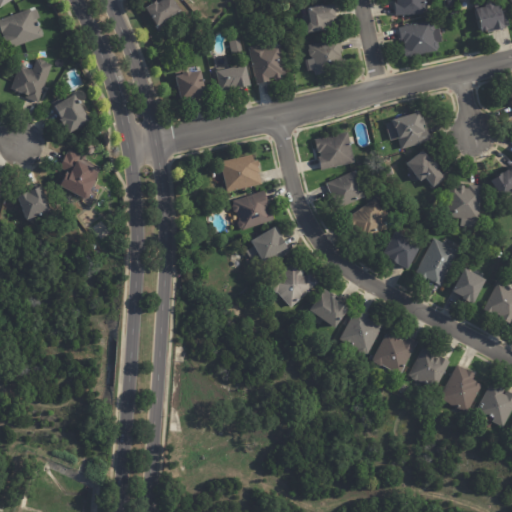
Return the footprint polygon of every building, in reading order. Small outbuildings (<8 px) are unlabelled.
[(14,0),(1,9),(0,7),(0,0),(14,0)] [(174,0),(181,10),(182,11),(159,27),(147,9),(158,2),(159,5),(160,4),(158,0),(174,0)] [(396,15),(396,3),(397,3),(397,0),(426,0),(426,2),(427,2),(427,5),(426,5),(426,6),(427,6),(427,15),(396,16),(396,15)] [(509,27),(505,28),(505,30),(494,32),(494,31),(493,31),(493,33),(488,34),(487,32),(481,34),(477,10),(486,8),(490,2),(495,7),(501,6),(503,14),(506,13),(509,27)] [(334,6),(336,19),(332,20),(333,31),(310,34),(309,34),(307,32),(307,28),(310,24),(308,9),(334,6)] [(37,10),(41,19),(38,20),(39,23),(40,22),(41,26),(40,27),(41,29),(43,29),(45,35),(44,35),(45,37),(9,50),(0,26),(0,20),(30,9),(31,12),(37,10)] [(440,29),(443,42),(439,44),(440,50),(438,50),(438,52),(406,59),(404,50),(406,49),(404,41),(403,41),(400,28),(431,21),(432,24),(435,26),(436,30),(440,29)] [(232,47),(231,42),(240,40),(243,53),(233,55),(232,47)] [(341,40),(344,52),(342,53),(344,61),(346,60),(348,67),(330,70),(330,74),(317,76),(317,73),(315,73),(313,67),(315,67),(313,58),(311,56),(310,50),(311,49),(310,46),(341,40)] [(280,48),(281,48),(284,61),(286,61),(287,67),(286,68),(288,75),(282,76),(283,79),(276,81),(275,78),(271,79),(271,82),(258,85),(250,48),(266,45),(267,48),(273,47),(274,50),(280,48)] [(40,60),(41,60),(44,61),(46,62),(47,63),(53,65),(40,102),(39,102),(39,103),(27,99),(28,96),(26,95),(19,93),(18,93),(11,91),(20,66),(22,66),(23,66),(27,67),(27,69),(31,70),(32,69),(34,70),(37,60),(40,60)] [(248,87),(238,89),(238,88),(222,92),(218,72),(247,65),(252,86),(248,87)] [(204,97),(195,99),(194,98),(182,101),(176,77),(183,76),(183,75),(191,73),(192,74),(201,72),(207,96),(204,97)] [(89,121),(90,122),(69,134),(64,126),(63,126),(59,119),(60,118),(54,107),(74,95),(89,121)] [(425,121),(427,125),(425,125),(427,132),(429,131),(432,140),(402,149),(400,140),(401,139),(398,128),(396,129),(394,120),(421,112),(423,119),(425,118),(425,121)] [(350,137),(356,164),(323,171),(320,158),(322,157),(321,153),(319,154),(317,140),(350,133),(350,137)] [(82,157),(79,162),(100,173),(98,176),(100,177),(97,182),(97,183),(92,192),(93,195),(90,201),(87,202),(61,188),(69,174),(71,175),(73,172),(62,166),(70,150),(82,157)] [(438,165),(439,167),(437,168),(445,178),(434,187),(426,177),(422,181),(414,172),(411,172),(409,169),(409,165),(408,164),(424,151),(429,157),(432,161),(434,159),(438,165)] [(259,162),(260,167),(261,174),(263,185),(228,193),(221,162),(252,155),(254,162),(259,161),(259,162)] [(511,193),(503,199),(492,181),(501,175),(501,174),(509,170),(509,171),(511,169),(511,193)] [(367,197),(338,209),(327,184),(355,171),(367,197)] [(470,186),(480,186),(480,196),(479,196),(477,229),(461,228),(461,219),(445,219),(446,204),(448,204),(449,186),(457,187),(457,192),(458,187),(464,187),(464,189),(468,189),(468,186),(470,186)] [(40,218),(36,220),(35,222),(31,223),(29,222),(28,223),(19,198),(43,188),(53,213),(40,218)] [(265,191),(269,203),(268,204),(269,207),(270,212),(272,211),(275,220),(244,231),(243,230),(242,230),(240,228),(238,224),(239,221),(240,221),(238,213),(235,212),(233,207),(234,204),(234,201),(265,191)] [(382,208),(386,213),(382,216),(386,221),(384,222),(388,229),(382,233),(383,234),(367,246),(354,229),(351,231),(345,222),(375,199),(382,208)] [(110,234),(102,240),(93,228),(103,221),(111,233),(110,234)] [(282,237),(291,251),(278,259),(276,256),(264,263),(252,241),(275,227),(274,227),(277,225),(283,235),(282,236),(282,237)] [(405,239),(421,247),(408,272),(398,267),(397,267),(394,265),(394,264),(387,260),(389,258),(384,256),(398,229),(408,235),(405,239)] [(443,244),(459,252),(441,286),(416,273),(434,239),(443,244)] [(310,274),(320,284),(293,309),(279,294),(277,294),(271,286),(293,265),(299,271),(301,268),(306,274),(304,275),(306,278),(310,274)] [(472,272),(479,275),(478,276),(487,281),(475,305),(471,303),(470,304),(464,301),(465,299),(454,293),(466,270),(471,272),(472,272)] [(507,285),(508,287),(511,289),(511,322),(511,325),(502,320),(503,318),(492,313),(491,315),(484,312),(499,282),(502,284),(504,283),(507,285)] [(332,294),(336,296),(334,300),(343,305),(342,306),(348,310),(335,329),(310,312),(324,290),(330,293),(332,294)] [(357,311),(366,316),(367,315),(369,317),(368,318),(367,317),(367,318),(371,320),(375,322),(375,321),(384,326),(369,356),(367,355),(364,356),(360,354),(359,351),(351,347),(349,348),(345,346),(343,342),(340,341),(356,311),(357,311)] [(406,337),(418,343),(401,376),(383,366),(380,366),(375,363),(374,360),(388,333),(394,336),(395,335),(400,337),(400,336),(402,338),(401,340),(403,341),(406,337)] [(441,358),(450,363),(435,390),(409,376),(424,348),(430,352),(429,353),(440,359),(441,358)] [(458,366),(476,376),(473,381),(477,383),(477,384),(482,387),(468,414),(440,399),(458,366)] [(505,395),(507,396),(509,393),(511,394),(511,412),(504,429),(493,423),(494,421),(491,419),(492,418),(487,415),(485,418),(476,413),(492,384),(505,391),(503,394),(505,395)]
